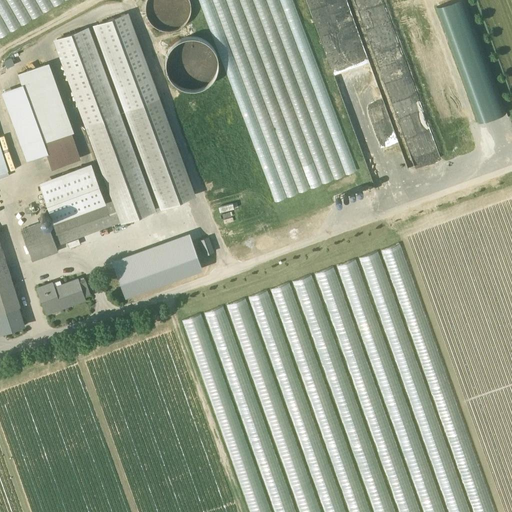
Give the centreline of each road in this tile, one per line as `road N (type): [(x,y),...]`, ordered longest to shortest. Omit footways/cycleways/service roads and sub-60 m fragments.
road 1 (track): [(511,177),(169,301)]
road 2 (track): [(169,301),(242,511)]
